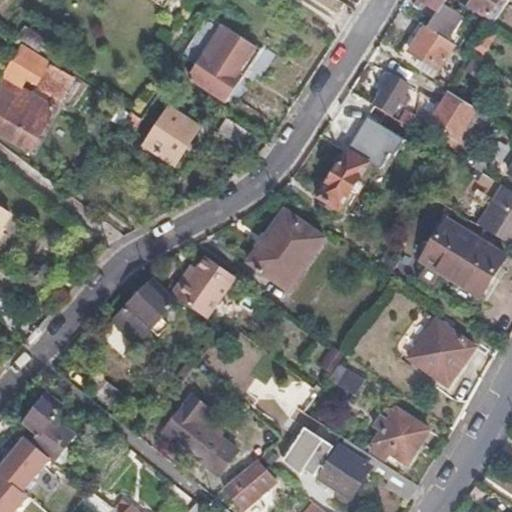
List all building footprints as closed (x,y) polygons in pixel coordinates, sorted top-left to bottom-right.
[(444,36),(457,15),(447,8),(451,0),(422,0),(438,10),(428,26),(444,36)] [(494,25),(509,0),(473,0),(469,9),(494,25)] [(259,51),(205,20),(183,59),(197,67),(189,80),(228,104),(248,70),(259,51)] [(439,67),(454,43),(444,36),(428,26),(413,51),(439,67)] [(0,135),(31,152),(74,76),(21,41),(0,74),(0,135)] [(405,102),(411,92),(395,81),(382,102),(396,110),(402,100),(405,102)] [(457,139),(476,109),(451,94),(433,123),(457,139)] [(201,131),(173,108),(144,143),(172,166),(201,131)] [(369,140),(376,127),(357,115),(350,128),(369,140)] [(243,148),(252,134),(230,120),(221,135),(243,148)] [(51,144),(70,154),(78,140),(59,129),(51,144)] [(343,209),(370,162),(349,149),(321,196),(343,209)] [(511,244),(511,191),(503,186),(479,225),(511,244)] [(0,234),(3,230),(1,229),(11,216),(0,208),(0,234)] [(288,290),(324,240),(285,212),(250,263),(288,290)] [(483,298),(507,259),(448,222),(424,262),(483,298)] [(209,320),(241,278),(212,258),(195,279),(189,274),(174,292),(209,320)] [(141,345),(180,305),(157,282),(118,322),(141,345)] [(0,320),(13,330),(26,314),(0,295),(0,320)] [(449,384),(474,347),(437,321),(411,358),(449,384)] [(57,459),(77,432),(56,416),(65,403),(50,392),(27,422),(43,434),(36,444),(57,459)] [(242,452),(201,419),(209,408),(193,395),(166,430),(223,476),(242,452)] [(408,462),(430,429),(397,407),(375,440),(408,462)] [(349,495),(369,466),(338,446),(319,475),(349,495)] [(249,511),(280,482),(259,459),(227,489),(249,511)] [(417,483),(397,470),(387,485),(407,499),(417,483)] [(329,511),(315,501),(308,511),(329,511)]
